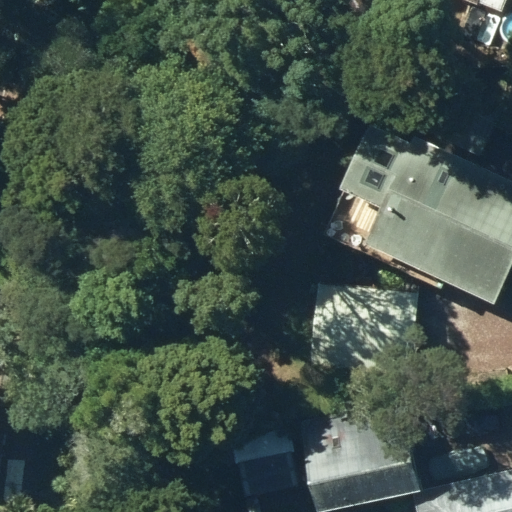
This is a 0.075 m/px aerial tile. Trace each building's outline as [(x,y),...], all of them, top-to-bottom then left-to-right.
[(206,0),(204,21),(247,27),(250,0),(206,0)] [(428,131),(390,114),(338,229),(403,258),(408,246),(511,294),(511,164),(429,127),(428,131)] [(325,360),(427,366),(430,285),(327,279),(325,360)] [(0,472),(5,473),(21,379),(0,375),(0,472)] [(437,483),(421,396),(319,415),(336,502),(437,483)] [(511,511),(511,467),(426,488),(431,511),(511,511)]
